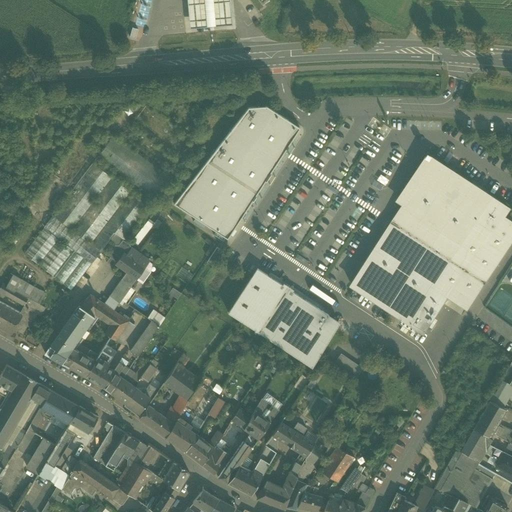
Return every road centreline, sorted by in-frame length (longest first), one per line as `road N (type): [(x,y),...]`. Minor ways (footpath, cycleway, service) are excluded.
road 1 (primary): [(0,77),(327,52),(511,58)]
road 2 (residential): [(0,343),(199,473)]
road 3 (residential): [(432,385),(436,408),(373,511)]
